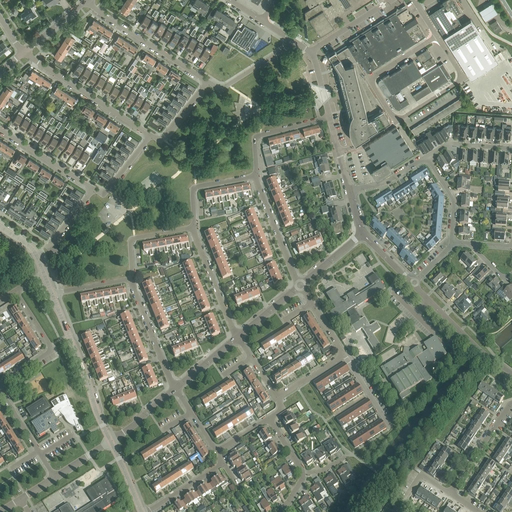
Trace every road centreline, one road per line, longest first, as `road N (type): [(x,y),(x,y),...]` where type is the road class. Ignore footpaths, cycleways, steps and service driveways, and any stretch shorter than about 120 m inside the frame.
road 1 (tertiary): [(110,441),(50,293)]
road 2 (residential): [(150,136),(22,54)]
road 3 (residential): [(206,82),(86,2)]
road 4 (residential): [(0,385),(53,350),(16,291)]
road 5 (residential): [(511,372),(412,284)]
road 6 (residential): [(396,120),(368,78),(436,36)]
road 7 (residential): [(396,120),(460,80),(436,36)]
